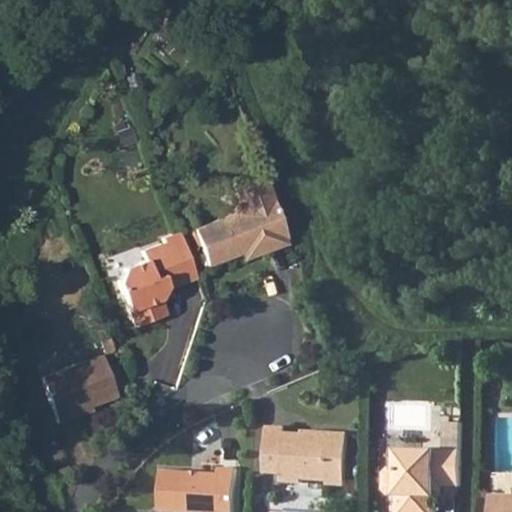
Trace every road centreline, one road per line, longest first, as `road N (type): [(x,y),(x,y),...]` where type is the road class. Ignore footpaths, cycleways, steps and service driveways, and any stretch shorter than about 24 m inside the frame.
road 1 (track): [(230,0),(251,86),(328,258),(410,324),(472,331)]
road 2 (residential): [(78,511),(123,440),(260,338)]
road 3 (track): [(470,511),(472,331)]
